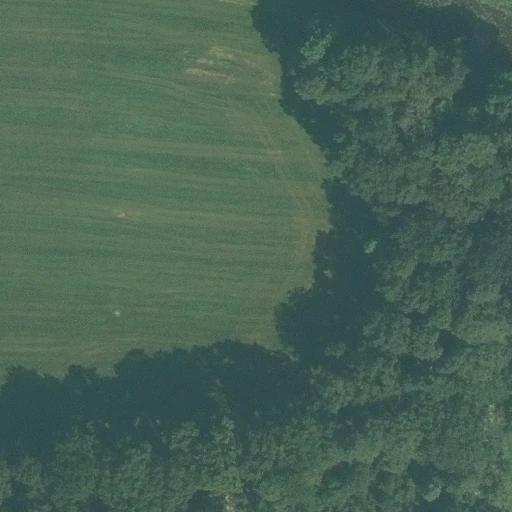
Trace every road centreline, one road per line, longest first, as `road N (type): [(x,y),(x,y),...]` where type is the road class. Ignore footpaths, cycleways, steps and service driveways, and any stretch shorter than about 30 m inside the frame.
road 1 (track): [(196,511),(497,372)]
road 2 (track): [(474,511),(497,372)]
